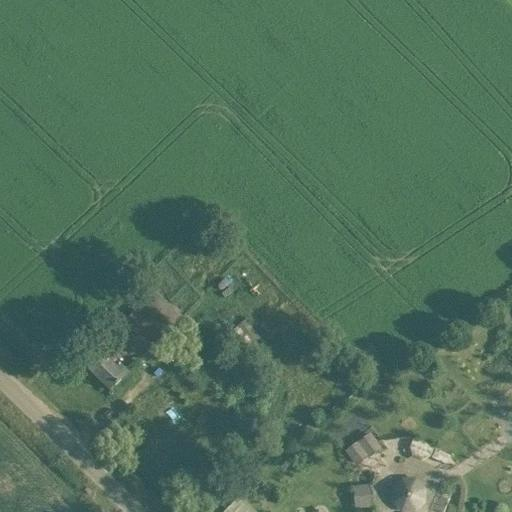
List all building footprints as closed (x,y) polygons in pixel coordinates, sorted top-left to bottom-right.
[(182,318),(155,291),(115,332),(142,359),(182,318)] [(256,342),(242,324),(234,329),(248,348),(256,342)] [(117,367),(98,348),(84,363),(110,390),(128,372),(121,364),(117,367)] [(371,433),(345,452),(356,467),(382,448),(371,433)] [(432,448),(414,440),(410,449),(412,454),(423,459),(428,457),(432,448)] [(411,511),(413,511),(425,501),(403,477),(390,489),(411,511)] [(368,509),(367,485),(353,486),(354,510),(368,509)] [(254,511),(240,497),(225,511),(254,511)]
